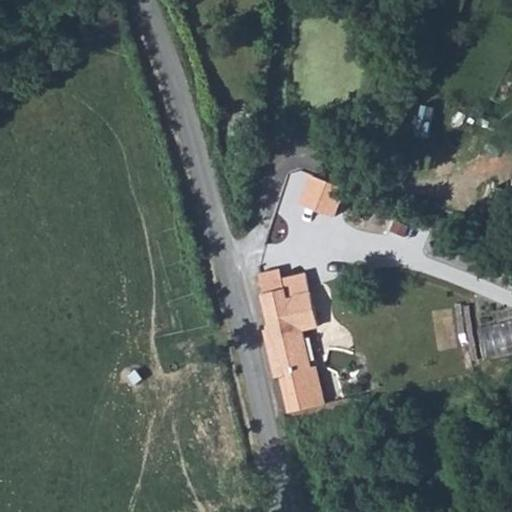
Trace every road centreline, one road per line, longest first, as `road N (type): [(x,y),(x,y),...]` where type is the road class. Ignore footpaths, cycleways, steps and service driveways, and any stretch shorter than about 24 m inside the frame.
road 1 (unclassified): [(283,511),(196,144),(146,0)]
road 2 (track): [(207,195),(268,131),(285,0)]
